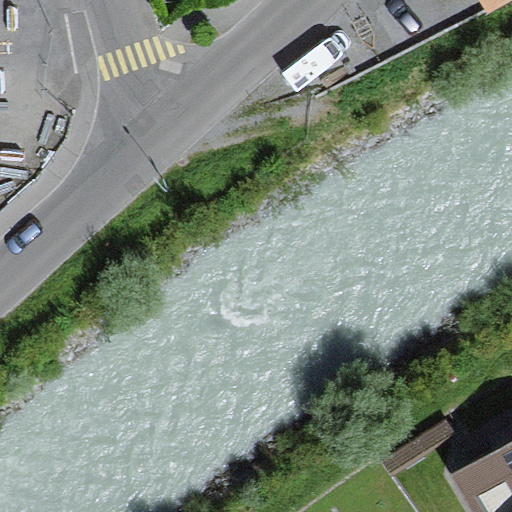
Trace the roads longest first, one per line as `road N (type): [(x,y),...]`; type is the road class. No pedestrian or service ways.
road 1 (residential): [(0,281),(157,138)]
road 2 (residential): [(157,138),(308,0)]
road 3 (residential): [(113,0),(157,138)]
